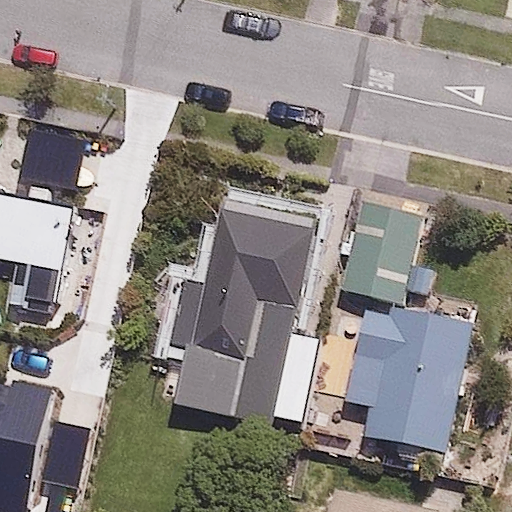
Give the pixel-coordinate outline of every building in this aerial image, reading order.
[(0,189),(0,257),(13,260),(2,303),(55,315),(80,208),(0,189)] [(207,285),(181,279),(169,340),(195,345),(182,406),(302,431),(321,335),(297,329),(319,219),(224,200),(207,285)] [(347,204),(329,300),(351,304),(403,314),(421,218),(347,204)] [(403,314),(351,304),(333,397),(373,404),(367,439),(452,454),(476,327),(403,314)] [(439,511),(440,506),(327,482),(320,511),(439,511)]
